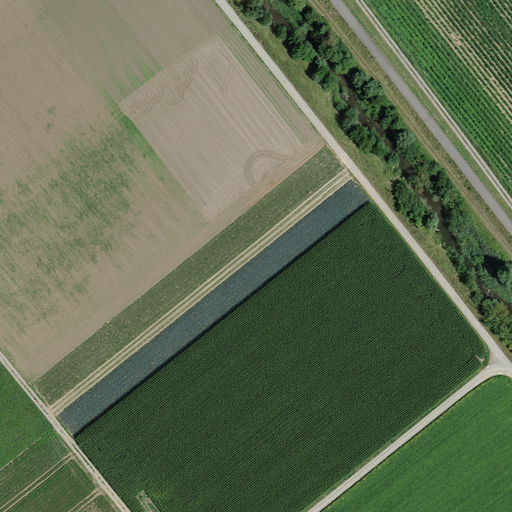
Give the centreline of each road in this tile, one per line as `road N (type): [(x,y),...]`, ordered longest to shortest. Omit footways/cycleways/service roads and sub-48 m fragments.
road 1 (track): [(511,368),(220,0)]
road 2 (track): [(359,0),(511,203)]
road 3 (track): [(312,511),(505,359)]
road 4 (track): [(0,353),(129,511)]
